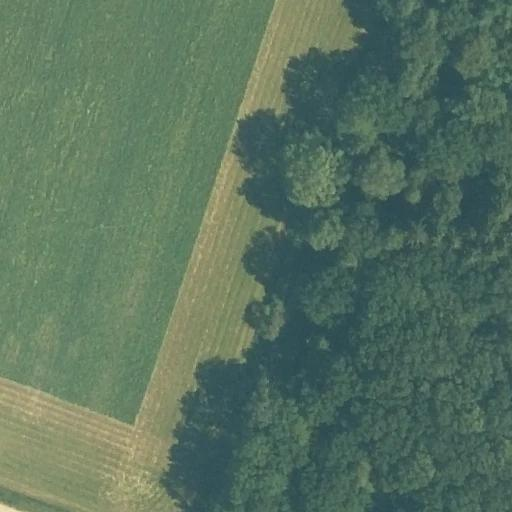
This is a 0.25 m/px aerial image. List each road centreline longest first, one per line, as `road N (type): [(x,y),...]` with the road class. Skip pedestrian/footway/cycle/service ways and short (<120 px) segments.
road 1 (track): [(224,511),(327,181)]
road 2 (track): [(327,181),(417,0)]
